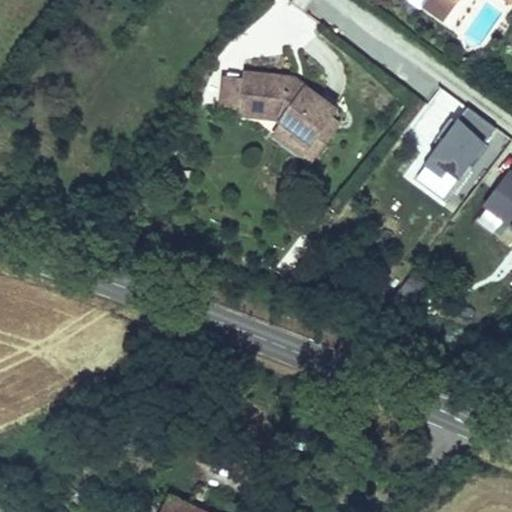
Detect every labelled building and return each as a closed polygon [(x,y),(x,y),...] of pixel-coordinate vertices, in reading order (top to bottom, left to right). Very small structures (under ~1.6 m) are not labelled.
[(418,0),(418,1),(441,18),(453,0),(418,0)] [(297,70),(242,65),(241,72),(238,104),(237,112),(274,116),(267,125),(310,159),(348,111),(297,70)] [(238,104),(241,72),(221,70),(218,102),(238,104)] [(499,129),(470,108),(416,179),(445,201),(499,129)] [(511,177),(486,209),(511,229),(511,177)] [(220,511),(166,489),(156,511),(220,511)]
